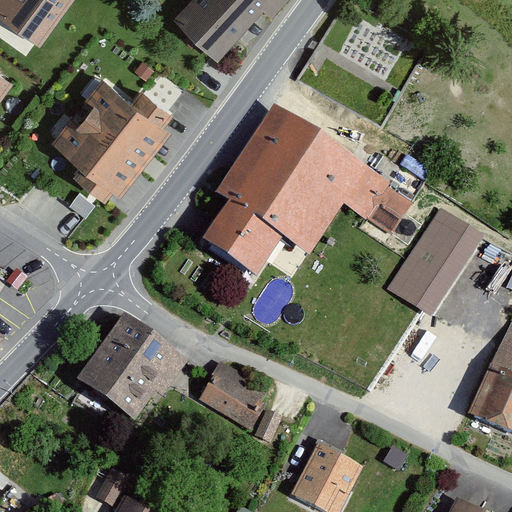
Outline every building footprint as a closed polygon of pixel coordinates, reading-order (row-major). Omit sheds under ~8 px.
[(0,0),(0,17),(40,47),(74,0),(0,0)] [(289,0),(190,0),(174,18),(217,61),(265,11),(273,18),(289,0)] [(0,101),(14,83),(0,73),(0,101)] [(132,102),(104,79),(51,142),(81,167),(74,175),(105,201),(113,191),(119,196),(172,133),(164,126),(173,115),(142,90),(132,102)] [(390,186),(274,109),(216,198),(230,207),(203,248),(257,283),(283,244),(309,262),(345,209),(366,223),(368,221),(393,237),(414,206),(388,189),(390,186)] [(387,292),(431,322),(484,242),(440,213),(387,292)] [(189,366),(125,321),(78,386),(135,427),(156,397),(163,402),(189,366)] [(511,322),(469,420),(511,439),(511,322)] [(361,389),(370,393),(376,381),(367,377),(361,389)] [(267,410),(214,379),(200,403),(252,434),(267,410)] [(256,439),(271,446),(283,420),(267,413),(256,439)] [(343,511),(364,472),(317,448),(291,499),(316,511),(343,511)] [(384,464),(398,473),(407,458),(393,449),(384,464)] [(130,482),(113,472),(96,500),(113,510),(130,482)] [(147,511),(125,500),(118,511),(147,511)] [(476,511),(457,502),(452,511),(476,511)]
